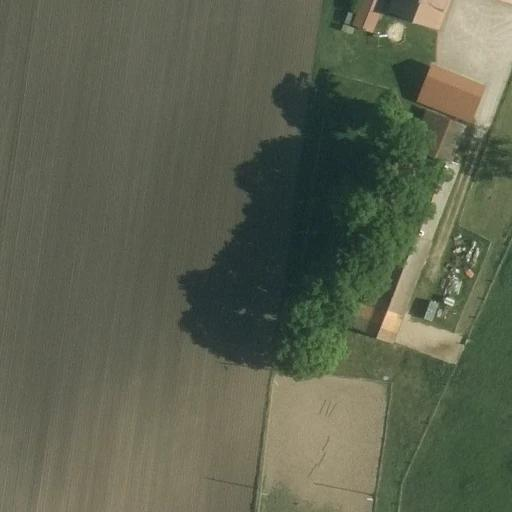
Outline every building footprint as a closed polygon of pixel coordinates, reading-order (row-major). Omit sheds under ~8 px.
[(380,0),(362,0),(353,25),(374,33),(386,2),(380,0)] [(450,0),(391,0),(389,7),(440,27),(450,0)] [(435,103),(469,117),(479,92),(446,78),(435,103)] [(439,223),(461,162),(454,159),(467,122),(450,116),(414,215),(439,223)] [(402,332),(430,238),(390,226),(360,328),(379,334),(381,326),(402,332)]
